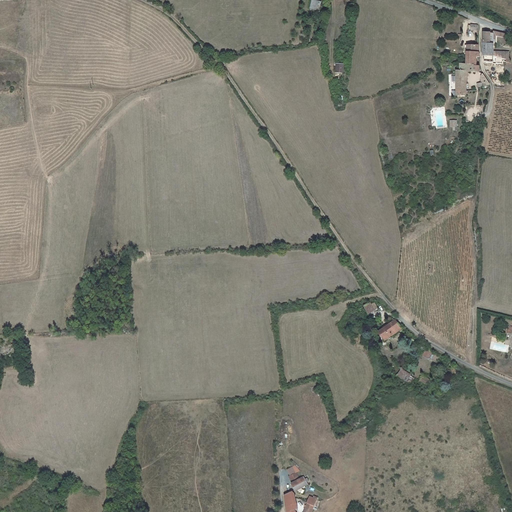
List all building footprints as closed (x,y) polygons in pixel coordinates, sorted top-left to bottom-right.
[(482,34),(484,57),(501,59),(505,59),(505,52),(497,51),(497,39),(497,38),(494,37),(482,34)] [(466,53),(466,67),(477,66),(477,59),(480,59),(479,46),(468,46),(468,53),(466,53)] [(477,66),(466,67),(463,67),(461,67),(461,73),(458,73),(458,98),(466,98),(467,73),(480,73),(480,66),(477,66)] [(362,313),(370,306),(365,301),(362,303),(361,301),(356,305),(362,313)] [(390,323),(382,329),(377,331),(382,338),(398,329),(393,321),(390,323)] [(400,368),(397,375),(410,382),(413,376),(409,374),(410,374),(400,368)] [(421,374),(418,380),(425,384),(428,378),(421,374)] [(289,476),(293,482),(299,479),(295,472),(289,476)] [(299,479),(293,482),(292,483),(295,489),(308,482),(304,476),(299,479)] [(286,499),(295,497),(294,490),(286,494),(286,499)] [(295,497),(286,499),(287,511),(294,511),(298,510),(295,497)] [(311,511),(314,505),(306,502),(302,511),(311,511)]
